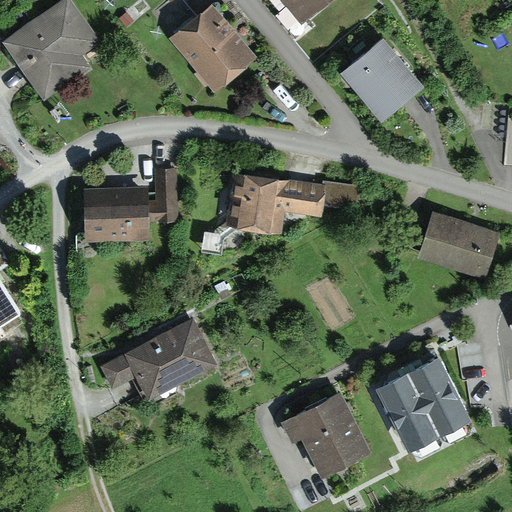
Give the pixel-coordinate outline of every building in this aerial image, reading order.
[(65,0),(57,0),(1,39),(38,92),(82,62),(74,51),(92,38),(65,0)] [(168,0),(157,9),(217,89),(258,58),(213,0),(206,0),(193,10),(185,0),(168,0)] [(278,0),(301,26),(329,0),(278,0)] [(383,123),(424,87),(381,37),(340,72),(383,123)] [(485,105),(487,160),(510,159),(508,104),(485,105)] [(177,217),(177,166),(151,166),(150,191),(84,191),(83,236),(140,236),(140,217),(177,217)] [(271,205),(314,211),(338,206),(358,198),(360,183),(233,167),(226,224),(267,229),(271,205)] [(417,257),(485,280),(501,232),(432,210),(417,257)] [(0,319),(14,310),(0,288),(0,319)] [(211,362),(189,319),(100,364),(109,380),(127,371),(141,398),(211,362)] [(471,421),(440,358),(377,388),(409,452),(471,421)] [(323,477),(370,453),(339,393),(284,421),(295,443),(304,438),(323,477)]
